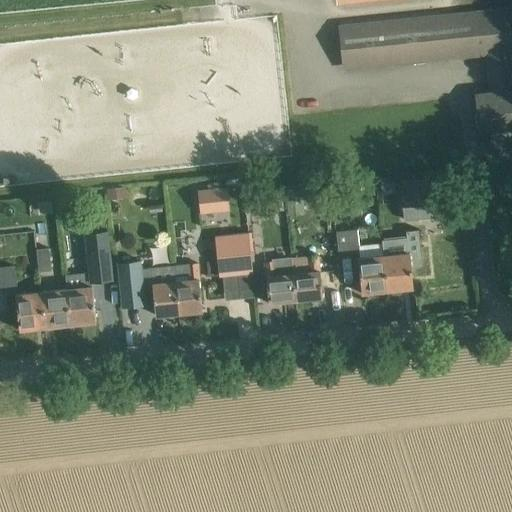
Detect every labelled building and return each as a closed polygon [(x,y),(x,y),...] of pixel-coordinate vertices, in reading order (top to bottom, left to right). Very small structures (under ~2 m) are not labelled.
[(511,49),(511,9),(339,26),(339,29),(327,30),(328,39),(340,38),(343,62),(473,49),(474,53),(484,52),(488,93),(478,94),(481,130),(499,128),(499,131),(511,129),(511,51),(511,50),(511,49)] [(347,184),(335,191),(345,206),(356,198),(347,184)] [(284,187),(287,215),(304,213),(301,185),(284,187)] [(106,188),(107,200),(126,198),(125,187),(106,188)] [(227,188),(199,191),(201,212),(229,210),(227,188)] [(434,189),(401,193),(403,220),(440,216),(437,189),(434,189)] [(280,192),(245,195),(247,216),(282,213),(280,192)] [(383,242),(388,290),(412,287),(412,288),(413,288),(410,253),(409,253),(408,247),(420,246),(417,222),(404,224),(405,240),(383,242)] [(388,290),(383,242),(358,244),(357,229),(338,231),(340,254),(359,252),(360,258),(358,258),(361,293),(363,293),(388,290)] [(107,231),(85,233),(86,247),(90,282),(112,279),(109,245),(107,231)] [(249,232),(217,235),(221,276),(253,273),(249,232)] [(37,249),(39,272),(51,271),(49,247),(37,249)] [(308,270),(293,271),(296,300),(322,297),(342,295),(339,266),(320,269),(319,257),(306,258),(308,270)] [(270,302),(296,300),(293,271),(291,259),(276,261),(264,262),(269,303),(270,303),(270,302)] [(140,261),(117,263),(122,307),(145,305),(142,284),(152,283),(153,292),(155,310),(156,315),(178,312),(172,265),(150,268),(141,269),(140,261)] [(172,265),(178,312),(202,310),(195,263),(186,264),(185,262),(172,263),(172,265)] [(0,289),(17,288),(15,265),(0,266),(0,289)] [(67,288),(71,324),(96,321),(92,286),(67,288)] [(45,327),(71,324),(67,288),(41,291),(45,327)] [(45,327),(41,291),(16,294),(19,330),(45,327)]
